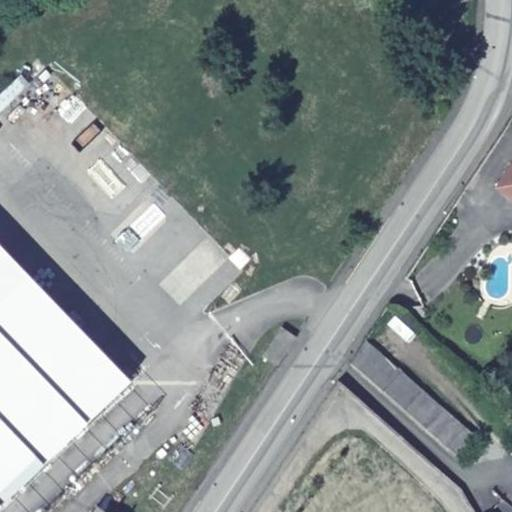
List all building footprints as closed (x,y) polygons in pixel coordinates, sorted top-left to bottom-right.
[(511,163),(497,186),(511,196),(511,163)] [(0,511),(4,511),(132,384),(0,247),(0,511)] [(346,360),(457,457),(479,431),(366,330),(366,331),(346,360)] [(280,367),(298,339),(284,331),(265,358),(280,367)] [(132,384),(4,511),(61,511),(161,414),(132,384)]
